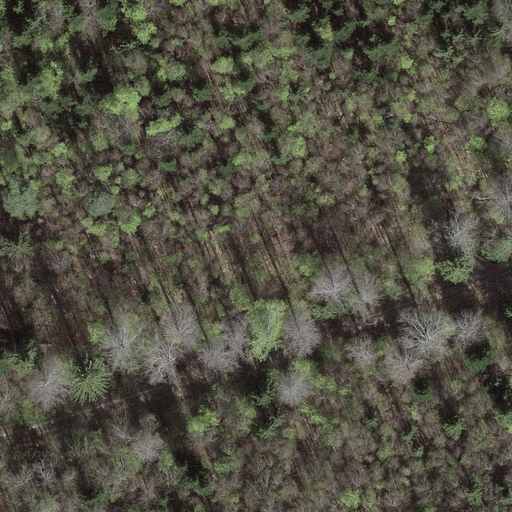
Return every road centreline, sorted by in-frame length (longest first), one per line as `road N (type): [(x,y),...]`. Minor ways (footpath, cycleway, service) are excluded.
road 1 (track): [(511,270),(0,439)]
road 2 (track): [(0,76),(209,0)]
